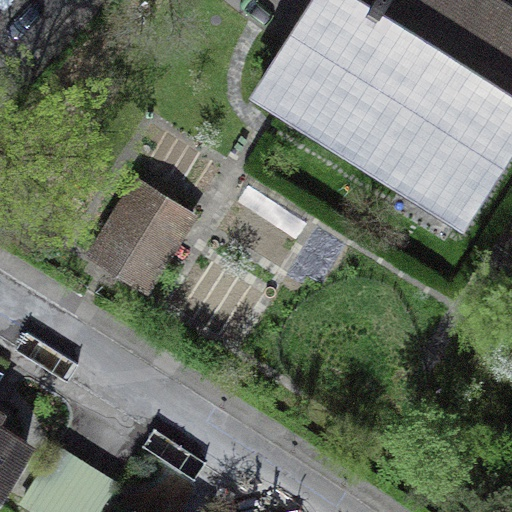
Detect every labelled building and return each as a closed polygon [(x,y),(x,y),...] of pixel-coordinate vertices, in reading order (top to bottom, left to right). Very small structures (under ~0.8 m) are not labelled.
[(286,45),(260,85),(464,213),(511,136),(511,11),(493,0),(318,0),(289,47),(286,45)] [(119,214),(93,254),(117,270),(144,286),(170,246),(155,236),(175,204),(140,183),(120,215),(119,214)] [(0,486),(26,447),(0,430),(0,486)] [(56,446),(23,499),(43,511),(55,511),(85,464),(71,455),(56,446)] [(85,464),(55,511),(95,511),(114,482),(99,473),(85,464)]
